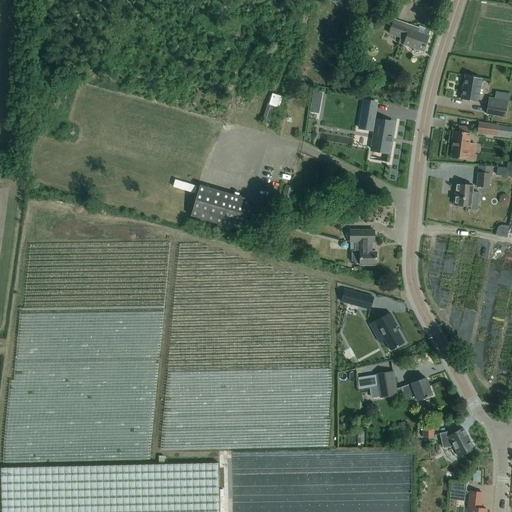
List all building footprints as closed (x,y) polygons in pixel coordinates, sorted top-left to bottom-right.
[(418,28),(393,19),(388,34),(404,39),(402,44),(423,51),(431,30),(419,26),(418,28)] [(388,71),(377,67),(375,72),(386,76),(388,71)] [(482,78),(465,75),(461,99),(478,102),(482,78)] [(508,101),(489,98),(486,113),(505,116),(508,101)] [(359,128),(374,131),(371,149),(389,152),(390,142),(391,142),(392,137),(391,137),(394,123),(374,120),(377,103),(364,100),(359,128)] [(497,136),(498,125),(479,123),(477,133),(497,136)] [(453,142),(451,158),(467,160),(468,152),(474,153),(475,144),(469,143),(470,133),(467,133),(468,127),(458,126),(458,131),(453,131),(451,142),(453,142)] [(324,143),(343,150),(347,137),(328,131),(324,143)] [(347,153),(356,155),(359,144),(349,142),(347,153)] [(511,177),(511,161),(507,162),(507,168),(497,167),(496,175),(511,177)] [(270,169),(293,173),(294,168),(271,164),(270,169)] [(478,174),(476,186),(489,188),(490,176),(478,174)] [(291,191),(296,193),(299,186),(294,184),(291,191)] [(473,185),(467,185),(457,184),(456,195),(455,195),(454,205),(464,206),(471,206),(473,185)] [(241,231),(250,200),(200,185),(190,216),(241,231)] [(354,246),(371,246),(371,242),(374,242),(374,230),(350,230),(350,242),(354,242),(354,246)] [(371,252),(371,246),(354,246),(354,250),(351,250),(351,261),(360,261),(360,264),(366,264),(376,265),(376,252),(371,252)] [(344,289),(341,302),(368,309),(369,308),(368,308),(371,297),(372,297),(344,289)] [(397,326),(390,312),(369,324),(373,332),(379,329),(390,350),(404,343),(396,327),(397,326)] [(393,371),(375,374),(379,398),(397,395),(393,371)] [(411,383),(401,387),(407,404),(417,400),(426,397),(426,398),(428,397),(428,396),(432,395),(426,378),(416,381),(411,383)] [(433,423),(422,423),(422,437),(433,438),(433,423)] [(451,434),(449,431),(439,433),(443,447),(452,445),(459,457),(474,449),(463,428),(451,434)] [(219,511),(218,462),(0,467),(1,511),(219,511)] [(466,484),(451,483),(451,490),(465,491),(466,484)] [(482,492),(472,491),(470,491),(468,508),(470,508),(469,511),(485,511),(486,509),(480,508),(482,492)]
